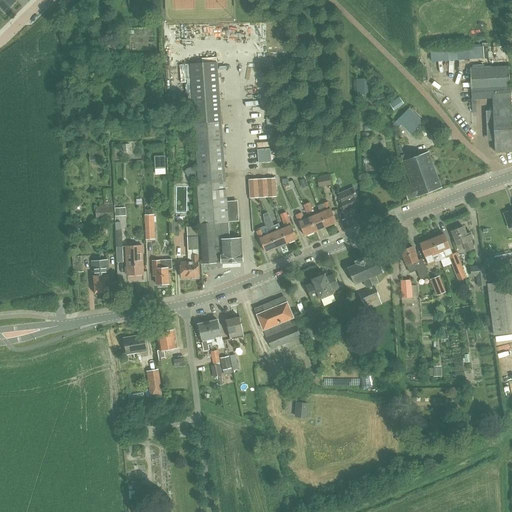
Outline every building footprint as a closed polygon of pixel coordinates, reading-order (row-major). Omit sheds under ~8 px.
[(0,0),(0,5),(3,8),(5,11),(15,1),(14,0),(0,0)] [(481,44),(472,47),(475,60),(484,58),(481,44)] [(244,72),(243,60),(232,61),(232,67),(238,67),(238,72),(244,72)] [(192,108),(193,124),(195,143),(198,184),(203,264),(205,264),(205,266),(223,264),(222,262),(243,261),(243,253),(242,253),(241,237),(222,239),(221,233),(229,232),(228,222),(225,182),(222,140),(221,122),(217,61),(189,63),(192,108)] [(493,110),(511,109),(509,66),(470,68),(472,99),(493,98),(493,110)] [(411,135),(424,122),(409,108),(393,125),(398,129),(402,125),(411,135)] [(511,125),(511,109),(493,110),(495,152),(511,151),(511,125)] [(408,199),(441,187),(428,152),(416,156),(414,151),(401,155),(403,161),(412,187),(405,190),(408,199)] [(155,154),(155,166),(164,166),(164,154),(155,154)] [(332,185),(330,175),(317,178),(319,187),(332,185)] [(277,190),(277,178),(249,179),(250,191),(277,190)] [(353,216),(359,213),(356,207),(358,206),(356,199),(358,198),(355,190),(350,191),(349,190),(339,194),(341,201),(340,201),(343,208),(341,208),(345,217),(352,214),(353,216)] [(325,211),(321,213),(326,226),(337,222),(328,201),(322,204),(325,211)] [(304,205),(306,208),(308,213),(313,210),(310,202),(304,205)] [(98,228),(105,228),(105,220),(114,219),(113,206),(96,207),(96,220),(98,220),(98,228)] [(286,212),(281,214),(283,220),(286,227),(281,229),(287,243),(297,238),(289,218),(286,212)] [(315,231),(310,217),(305,219),(302,212),(296,215),(305,235),(315,231)] [(321,213),(310,217),(315,231),(326,226),(321,213)] [(153,215),(145,215),(146,239),(154,239),(153,215)] [(271,222),(266,224),(267,227),(268,229),(270,234),(276,247),(280,246),(282,246),(286,245),(287,243),(281,229),(279,224),(273,226),(271,222)] [(199,249),(198,236),(198,226),(187,227),(188,250),(199,249)] [(453,239),(455,238),(458,245),(463,243),(467,251),(474,248),(471,240),(473,239),(471,232),(466,234),(463,226),(458,228),(457,227),(449,230),(453,239)] [(262,229),(257,231),(265,252),(267,251),(269,252),(273,250),(273,248),(276,247),(270,234),(268,229),(267,227),(262,229)] [(433,238),(442,260),(453,255),(450,248),(444,234),(433,238)] [(442,260),(433,238),(420,243),(426,257),(429,265),(442,260)] [(127,275),(144,274),(142,245),(126,246),(127,275)] [(417,271),(425,267),(422,259),(418,260),(413,246),(401,251),(407,265),(413,263),(417,271)] [(192,280),(199,280),(199,255),(192,255),(192,262),(181,262),(181,278),(192,278),(192,280)] [(364,281),(367,287),(368,287),(369,289),(359,293),(364,303),(379,297),(375,287),(373,288),(372,285),(378,282),(375,276),(384,272),(377,255),(375,255),(376,256),(369,258),(368,258),(368,256),(367,255),(366,255),(366,256),(365,256),(364,256),(363,256),(363,257),(359,259),(358,258),(357,259),(356,260),(354,260),(354,261),(355,260),(356,263),(356,264),(349,267),(349,266),(348,267),(355,284),(364,281)] [(73,256),(73,264),(83,263),(82,256),(73,256)] [(94,293),(103,292),(111,292),(109,275),(107,260),(101,260),(92,261),(93,276),(94,293)] [(166,286),(166,284),(169,284),(168,269),(172,269),(172,260),(153,261),(154,276),(156,276),(156,284),(159,284),(159,287),(166,286)] [(458,280),(467,277),(461,264),(453,267),(458,280)] [(421,282),(430,279),(427,271),(418,275),(421,282)] [(332,290),(339,287),(334,273),(326,277),(325,273),(312,279),(313,282),(306,285),(312,299),(319,296),(320,299),(334,293),(332,290)] [(486,273),(477,274),(478,285),(487,284),(486,273)] [(437,296),(443,293),(437,278),(431,280),(437,296)] [(511,279),(488,283),(494,334),(511,331),(511,279)] [(412,297),(411,280),(401,281),(402,298),(412,297)] [(255,309),(257,315),(263,330),(264,330),(267,337),(271,349),(301,336),(296,325),(293,317),(287,302),(286,303),(284,297),(260,307),(255,309)] [(230,338),(244,335),(240,317),(226,320),(230,338)] [(209,322),(208,322),(212,338),(211,338),(213,344),(218,343),(219,348),(224,347),(218,320),(217,320),(214,319),(210,320),(209,322)] [(200,324),(198,324),(204,351),(209,350),(207,339),(211,338),(212,338),(208,322),(207,322),(205,321),(201,322),(200,324)] [(164,350),(177,348),(174,330),(157,332),(160,350),(158,351),(159,360),(162,360),(161,358),(165,357),(164,350)] [(145,335),(124,338),(127,354),(137,352),(147,351),(145,335)] [(223,370),(231,368),(232,368),(229,356),(221,358),(223,370)] [(175,367),(186,365),(184,358),(174,359),(175,367)] [(218,364),(211,365),(213,377),(220,376),(222,375),(220,364),(218,364)] [(150,389),(161,387),(158,369),(147,371),(150,389)] [(308,403),(297,402),(296,416),(307,417),(308,403)]
